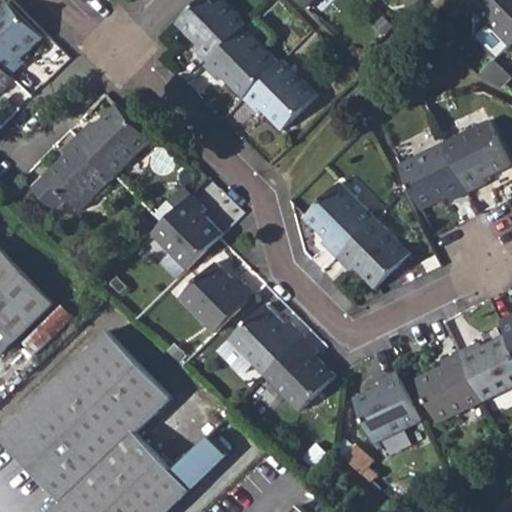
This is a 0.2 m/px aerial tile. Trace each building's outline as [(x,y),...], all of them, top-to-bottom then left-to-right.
[(9,0),(8,0),(0,8),(0,61),(12,74),(26,59),(23,56),(44,35),(9,0)] [(197,47),(211,61),(245,26),(250,22),(228,0),(200,0),(180,21),(201,44),(197,47)] [(511,0),(484,0),(477,8),(511,43),(511,0)] [(434,27),(448,42),(458,32),(444,18),(434,27)] [(226,77),(245,96),(280,61),(245,26),(211,61),(208,64),(222,80),(226,77)] [(319,94),(284,57),(280,61),(245,96),(260,112),(263,108),(284,129),(319,94)] [(511,76),(511,74),(496,59),(481,75),(503,86),(511,76)] [(0,88),(3,91),(16,77),(12,74),(0,61),(0,88)] [(155,139),(119,101),(98,122),(94,119),(80,133),(119,174),(155,139)] [(511,163),(491,118),(446,140),(471,190),(487,182),(485,177),(511,164),(511,163)] [(84,209),(119,174),(80,133),(67,148),(69,150),(37,183),(60,207),(71,196),(84,209)] [(446,140),(402,162),(425,207),(450,194),(452,199),(471,190),(446,140)] [(324,239),(338,254),(379,215),(342,178),(307,214),(329,235),(324,239)] [(154,232),(190,268),(222,236),(225,233),(204,210),(207,208),(193,193),(165,221),(154,232)] [(415,250),(379,215),(338,254),(352,268),(355,264),(377,285),(415,250)] [(0,355),(1,357),(55,304),(0,247),(0,355)] [(183,295),(218,332),(257,293),(243,279),(239,282),(217,260),(183,295)] [(55,336),(75,314),(61,301),(41,323),(55,336)] [(268,305),(233,339),(222,349),(243,370),(250,370),(257,363),(267,373),(306,336),(292,322),(289,324),(268,305)] [(511,313),(503,318),(509,332),(511,337),(511,313)] [(486,400),(511,386),(511,337),(509,332),(482,346),(481,342),(462,351),(486,400)] [(49,511),(164,511),(183,494),(130,434),(166,399),(107,333),(2,436),(62,501),(49,511)] [(321,350),(306,336),(267,373),(302,410),(338,375),(317,353),(321,350)] [(442,422),(486,400),(462,351),(445,359),(446,363),(421,378),(442,422)] [(377,443),(422,420),(398,371),(381,380),(383,385),(356,398),(377,443)] [(265,472),(281,453),(271,444),(255,462),(265,472)] [(309,511),(299,503),(290,511),(309,511)]
